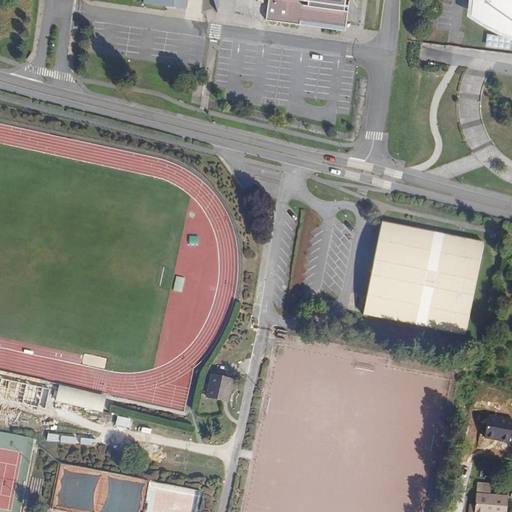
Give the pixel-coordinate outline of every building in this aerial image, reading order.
[(143,0),(143,3),(173,7),(187,9),(187,0),(214,0),(218,11),(221,11),(222,0),(143,0)] [(269,0),(268,17),(313,24),(346,28),(350,0),(269,0)] [(511,0),(475,0),(474,8),(482,14),(488,17),(492,19),(503,23),(511,26),(511,0)] [(482,14),(474,8),(473,17),(486,25),(502,33),(511,36),(511,26),(503,23),(492,19),(488,17),(482,14)] [(472,334),(491,242),(388,221),(368,313),(472,334)] [(228,404),(233,381),(212,376),(206,399),(228,404)] [(0,398),(42,408),(47,383),(43,382),(42,387),(10,380),(9,385),(4,384),(5,378),(0,377),(0,398)] [(103,412),(106,398),(60,387),(57,401),(103,412)] [(511,417),(489,413),(484,437),(510,442),(511,431),(511,417)] [(131,420),(118,418),(117,426),(129,429),(131,420)] [(505,511),(506,508),(507,497),(473,495),(471,511),(505,511)]
